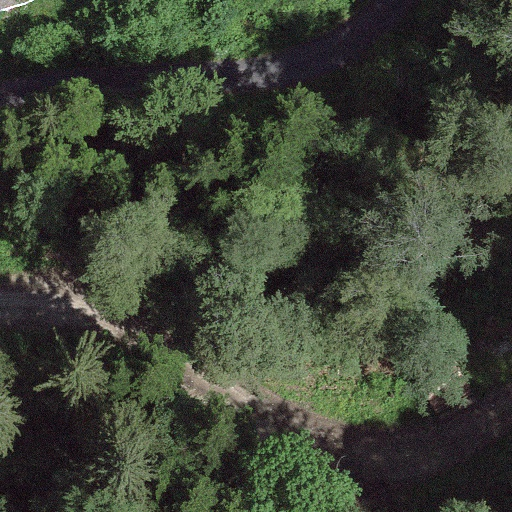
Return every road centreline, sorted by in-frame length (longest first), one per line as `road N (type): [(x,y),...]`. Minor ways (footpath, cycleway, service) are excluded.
road 1 (track): [(511,443),(453,466),(376,472),(117,316),(33,296),(0,297)]
road 2 (track): [(401,0),(385,25),(284,75),(0,106)]
